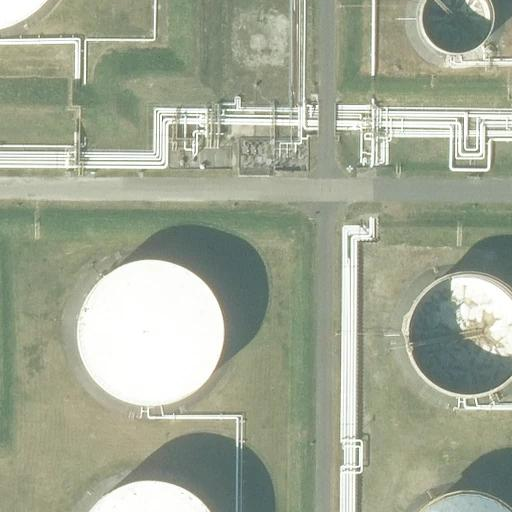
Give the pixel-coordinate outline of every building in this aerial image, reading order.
[(7,27),(12,25),(17,22),(21,20),(27,16),(31,13),(35,10),(39,7),(44,1),(45,0),(0,0),(0,28),(0,29),(7,27)] [(489,28),(490,25),(490,21),(490,18),(490,15),(490,12),(489,11),(488,8),(487,5),(487,4),(485,1),(484,0),(423,0),(422,2),(421,5),(420,8),(419,11),(418,14),(418,17),(418,18),(418,21),(418,26),(419,27),(419,30),(420,33),(422,36),(423,38),(425,41),(428,44),(431,47),(433,49),(436,51),(438,52),(443,54),(446,55),(449,56),(452,56),(456,56),(459,56),(462,55),(465,54),(468,53),(472,51),(474,50),(477,48),(479,46),(481,44),(483,41),(486,38),(487,35),(488,32),(489,31),(489,28)] [(177,400),(181,398),(185,396),(189,394),(192,391),(196,389),(199,386),(202,383),(205,379),(207,376),(210,372),(212,369),(214,365),(215,363),(217,359),(218,355),(219,351),(220,346),(221,342),(221,338),(221,334),(221,329),(221,325),(220,321),(219,316),(218,312),(216,308),(215,304),(213,300),(211,297),(207,291),(205,288),(202,285),(199,281),(196,279),(192,276),(189,273),(185,271),(181,269),(178,267),(174,266),(169,264),(165,263),(161,262),(157,262),(153,261),(146,261),(142,262),(138,262),(133,263),(129,264),(123,266),(119,268),(113,270),(110,273),(106,275),(103,278),(99,281),(96,284),(93,287),(91,290),(88,294),(86,297),(84,301),(82,305),(81,309),(80,311),(79,315),(78,317),(77,322),(77,326),(76,330),(76,332),(76,339),(77,343),(78,347),(79,354),(80,358),(82,362),(83,364),(86,369),(88,373),(90,377),(94,382),(99,386),(102,389),(107,393),(111,395),(115,397),(118,399),(124,402),(129,403),(133,404),(139,405),(146,406),(150,406),(154,406),(161,405),(165,404),(171,402),(177,400)] [(511,294),(510,293),(507,290),(504,288),(500,284),(495,281),(492,280),(486,277),(482,276),(477,275),(473,274),(467,273),(463,273),(457,274),(453,274),(447,276),(443,277),(439,279),(434,281),(429,284),(426,287),(422,289),(418,294),(415,297),(413,300),(412,301),(411,303),(409,307),(407,310),(405,316),(404,320),(403,321),(402,325),(402,329),(401,333),(401,337),(401,339),(402,345),(402,349),(403,353),(405,357),(405,359),(407,363),(408,366),(410,370),(413,373),(415,376),(418,379),(421,382),(425,386),(428,389),(432,391),(435,393),(439,395),(442,396),(446,397),(450,398),(454,399),(458,400),(462,400),(468,400),(474,399),(478,399),(482,398),(488,396),(491,394),(495,392),(498,390),(502,388),(505,385),(508,383),(511,379),(511,378),(511,294)] [(206,511),(204,509),(200,504),(195,499),(192,497),(190,495),(187,493),(185,492),(180,489),(176,487),(172,485),(168,484),(161,482),(155,481),(149,481),(140,481),(134,482),(129,483),(123,485),(119,487),(115,489),(112,490),(110,492),(104,495),(99,499),(95,504),(91,509),(88,511),(87,511),(206,511)] [(506,511),(500,506),(495,502),(488,499),(482,496),(475,494),(468,493),(461,493),(454,493),(447,494),(440,496),(434,499),(427,503),(422,507),(416,511),(415,511),(506,511)]
